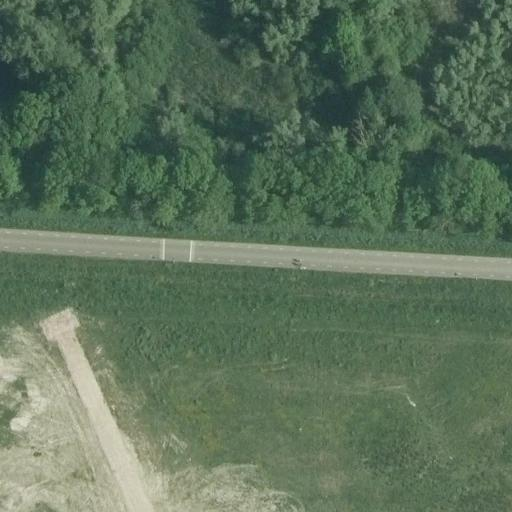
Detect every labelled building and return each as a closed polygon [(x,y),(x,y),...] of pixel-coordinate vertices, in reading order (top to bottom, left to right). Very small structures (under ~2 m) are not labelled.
[(0,342),(0,383),(9,383),(11,343),(0,342)] [(11,343),(9,383),(34,385),(37,345),(11,343)] [(216,370),(195,379),(213,419),(234,410),(216,370)] [(249,370),(247,414),(268,415),(271,371),(249,370)] [(271,371),(268,415),(287,416),(289,372),(271,371)] [(289,372),(287,416),(305,417),(307,373),(289,372)] [(307,373),(305,417),(323,418),(326,374),(307,373)] [(326,374),(323,418),(342,419),(344,375),(326,374)] [(344,375),(342,419),(363,420),(366,376),(344,375)] [(195,379),(177,387),(195,427),(213,419),(195,379)] [(177,387),(160,395),(178,435),(195,427),(177,387)] [(160,395),(139,405),(157,445),(178,435),(160,395)] [(49,424),(23,436),(42,480),(68,469),(49,424)] [(23,436),(0,445),(0,448),(18,491),(42,480),(23,436)] [(0,448),(0,498),(18,491),(0,448)] [(194,474),(191,511),(220,511),(222,475),(194,474)] [(222,475),(220,511),(246,511),(248,477),(222,475)] [(248,477),(246,511),(272,511),(274,478),(248,477)] [(274,478),(272,511),(297,511),(300,480),(274,478)] [(300,480),(297,511),(323,511),(325,481),(300,480)] [(325,481),(323,511),(349,511),(351,482),(325,481)] [(351,482),(349,511),(378,511),(380,484),(351,482)]
